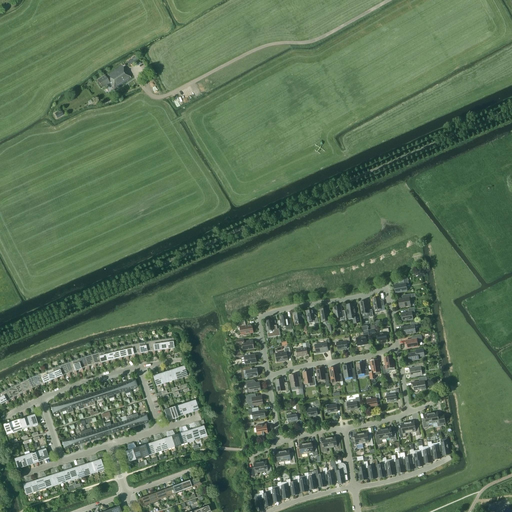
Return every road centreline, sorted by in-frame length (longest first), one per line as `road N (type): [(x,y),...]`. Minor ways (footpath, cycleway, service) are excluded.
road 1 (residential): [(267,377),(262,312),(384,287),(397,350)]
road 2 (residential): [(267,377),(397,350)]
